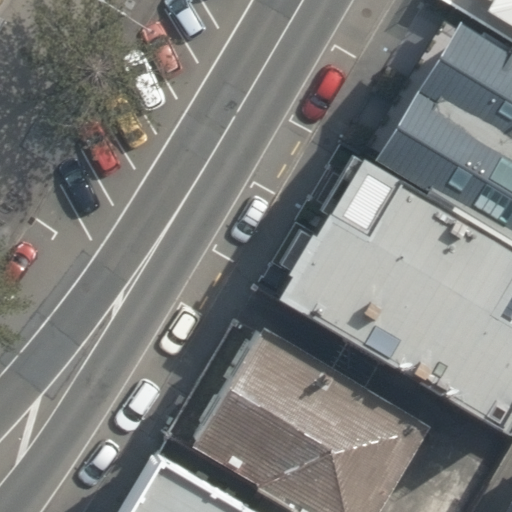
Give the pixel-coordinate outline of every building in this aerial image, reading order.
[(511,0),(440,0),(511,42),(511,0)] [(451,18),(368,154),(511,240),(511,45),(506,42),(505,44),(482,30),(479,35),(451,18)] [(281,272),(267,294),(501,433),(511,415),(511,245),(353,153),(305,230),(302,229),(277,269),(281,272)] [(373,511),(426,424),(258,324),(186,444),(299,511),(373,511)] [(288,511),(282,508),(279,511),(258,511),(147,446),(107,511),(288,511)] [(511,511),(511,484),(495,511),(511,511)]
